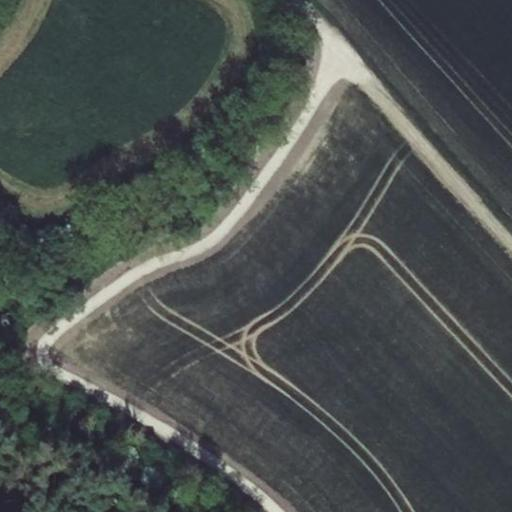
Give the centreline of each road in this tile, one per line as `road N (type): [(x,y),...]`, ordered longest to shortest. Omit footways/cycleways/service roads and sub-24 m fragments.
road 1 (track): [(280,511),(167,428),(59,373),(48,333),(152,264),(221,234),(305,117),(333,42)]
road 2 (track): [(298,0),(511,241)]
